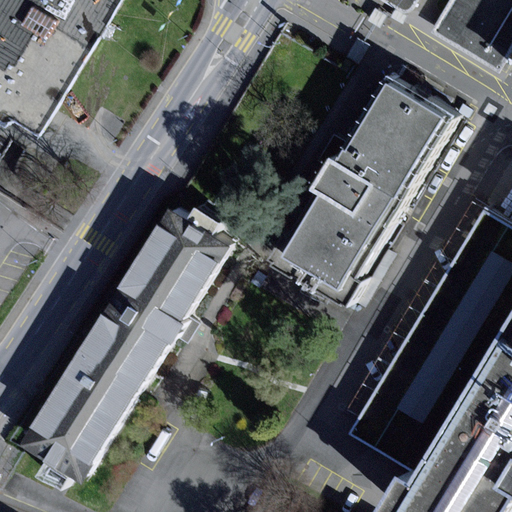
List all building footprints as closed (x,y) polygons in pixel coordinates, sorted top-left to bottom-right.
[(126,0),(0,0),(0,118),(11,125),(19,112),(46,129),(126,0)] [(511,0),(468,0),(443,42),(500,75),(511,54),(511,0)] [(464,119),(400,79),(286,260),(350,300),(464,119)] [(179,211),(32,435),(94,476),(241,252),(179,211)] [(511,511),(511,337),(413,503),(428,511),(511,511)]
